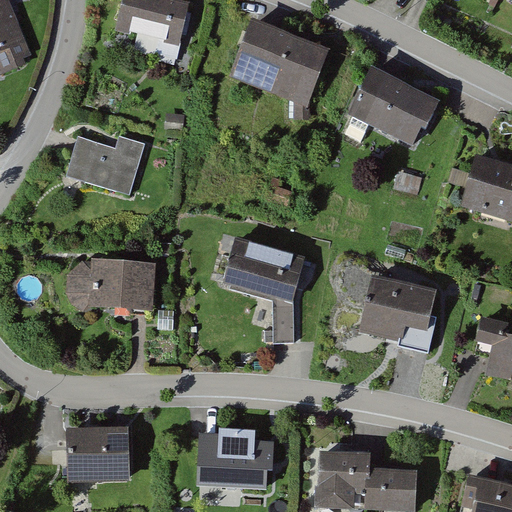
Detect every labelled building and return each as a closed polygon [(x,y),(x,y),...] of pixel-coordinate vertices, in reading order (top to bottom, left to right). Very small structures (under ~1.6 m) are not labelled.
[(0,0),(0,65),(32,51),(8,0),(0,0)] [(196,11),(159,0),(122,0),(111,39),(182,60),(196,11)] [(334,57),(254,18),(229,69),(308,109),(334,57)] [(442,103),(380,67),(348,122),(410,158),(442,103)] [(146,142),(78,128),(66,184),(135,198),(146,142)] [(511,169),(475,160),(461,216),(511,228),(511,169)] [(305,262),(235,242),(225,285),(273,298),(273,346),(294,344),(293,302),(305,262)] [(161,263),(92,259),(89,312),(159,315),(161,263)] [(442,290),(373,277),(362,334),(431,347),(442,290)] [(511,325),(490,320),(481,360),(489,362),(485,379),(511,385),(511,325)] [(137,480),(135,432),(65,435),(67,483),(137,480)] [(267,488),(270,436),(202,432),(200,484),(267,488)] [(350,511),(416,511),(417,474),(371,473),(372,443),(308,442),(306,511),(350,511)] [(511,511),(511,479),(466,467),(453,511),(511,511)]
